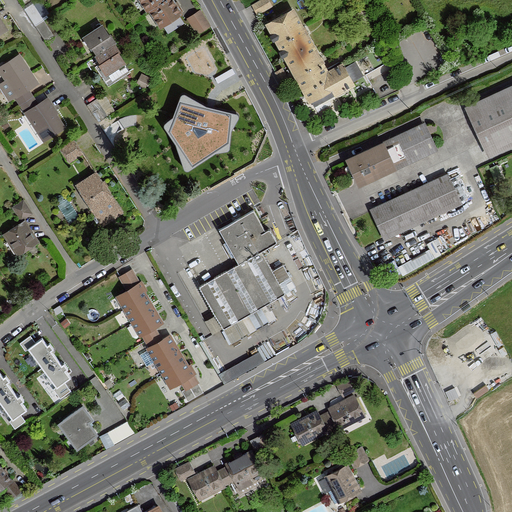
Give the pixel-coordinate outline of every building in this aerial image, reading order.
[(37,0),(25,7),(36,25),(52,15),(43,0),(37,0)] [(174,0),(141,0),(162,28),(183,13),(174,0)] [(268,0),(260,0),(251,5),(257,14),(272,6),(268,0)] [(292,6),(263,21),(310,105),(353,82),(341,60),(327,69),(292,6)] [(200,10),(188,18),(198,34),(211,26),(200,10)] [(0,35),(9,29),(0,15),(0,35)] [(119,44),(105,23),(87,35),(101,56),(97,59),(109,76),(128,63),(116,45),(119,44)] [(69,128),(50,97),(40,103),(31,89),(40,84),(21,54),(0,66),(0,72),(5,80),(0,83),(11,102),(16,99),(44,143),(69,128)] [(360,78),(367,75),(358,58),(352,62),(360,78)] [(511,83),(464,105),(488,156),(511,144),(511,83)] [(102,95),(88,104),(99,121),(113,112),(102,95)] [(179,103),(168,131),(191,166),(227,143),(230,115),(179,103)] [(423,121),(344,157),(357,184),(436,149),(423,121)] [(75,141),(61,150),(69,163),(83,153),(75,141)] [(98,171),(77,185),(102,224),(123,211),(98,171)] [(447,172),(369,208),(384,238),(461,203),(447,172)] [(24,200),(13,207),(21,220),(33,213),(24,200)] [(238,261),(198,283),(223,327),(285,292),(261,249),(277,240),(269,225),(265,228),(253,207),(219,227),(238,261)] [(27,220),(3,235),(17,257),(40,243),(27,220)] [(432,249),(403,262),(407,270),(436,257),(432,249)] [(139,282),(131,269),(120,275),(128,289),(139,282)] [(128,289),(118,294),(140,333),(142,332),(153,326),(163,321),(140,282),(139,282),(128,289)] [(161,339),(153,326),(142,332),(149,345),(161,339)] [(181,379),(193,373),(171,333),(161,339),(149,345),(148,346),(170,386),(181,379)] [(31,336),(20,344),(26,352),(28,350),(56,388),(53,390),(60,399),(71,392),(65,383),(71,379),(65,371),(67,369),(64,365),(62,367),(51,352),(54,351),(50,345),(47,347),(42,340),(37,344),(31,336)] [(258,351),(218,373),(223,382),(264,361),(258,351)] [(193,373),(181,379),(186,388),(198,381),(193,373)] [(0,404),(12,420),(9,422),(16,432),(27,424),(21,416),(27,412),(21,403),(23,402),(20,397),(18,399),(7,385),(10,383),(6,377),(3,379),(0,374),(0,404)] [(350,377),(337,384),(342,394),(355,388),(350,377)] [(204,392),(198,381),(186,388),(182,390),(188,401),(204,392)] [(122,384),(116,388),(120,394),(126,391),(122,384)] [(317,408),(290,421),(302,446),(366,414),(355,393),(327,407),(329,410),(320,415),(317,408)] [(83,403),(57,421),(76,448),(97,433),(87,420),(92,417),(83,403)] [(127,420),(107,432),(114,444),(135,432),(127,420)] [(361,446),(347,452),(354,466),(368,460),(361,446)] [(214,463),(188,477),(200,498),(234,479),(240,490),(254,483),(251,478),(265,470),(252,447),(225,462),(227,465),(218,470),(214,463)] [(189,461),(174,469),(180,479),(194,471),(189,461)] [(0,494),(3,492),(11,501),(24,490),(0,464),(0,494)] [(348,464),(326,475),(340,502),(362,491),(348,464)] [(163,511),(158,503),(142,511),(163,511)]
